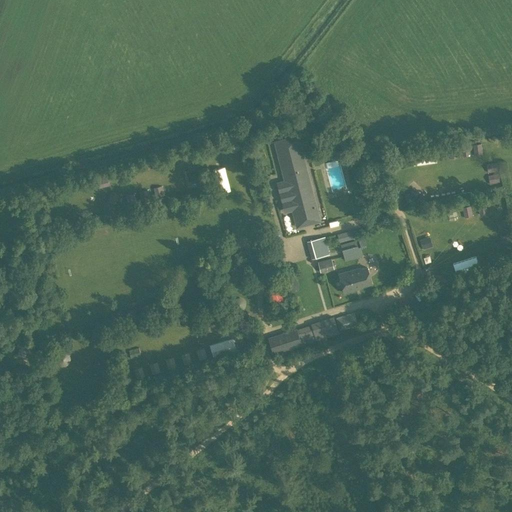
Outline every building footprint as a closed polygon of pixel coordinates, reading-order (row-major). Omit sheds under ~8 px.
[(283,192),(287,191),(296,227),(320,221),(298,136),(274,142),(284,181),(280,182),(283,192)] [(237,151),(238,149),(239,147),(239,145),(239,143),(237,141),(235,139),(233,139),(231,139),(229,140),(227,142),(226,144),(226,147),(227,149),(228,151),(230,152),(232,152),(235,152),(237,151)] [(397,166),(397,165),(397,164),(397,163),(396,163),(396,162),(395,162),(395,161),(394,161),(393,160),(392,160),(391,160),(390,160),(390,161),(389,161),(388,162),(387,163),(387,164),(386,164),(386,165),(386,166),(386,167),(387,168),(387,169),(388,169),(388,170),(389,170),(389,171),(390,171),(391,171),(392,171),(393,171),(394,171),(394,170),(395,170),(396,170),(396,169),(396,168),(397,168),(397,167),(397,166)] [(360,177),(357,167),(351,169),(353,178),(360,177)] [(199,180),(197,170),(190,172),(192,181),(199,180)] [(415,189),(410,195),(415,200),(420,195),(415,189)] [(324,236),(307,241),(311,259),(325,255),(323,248),(327,247),(324,236)] [(428,238),(421,240),(423,247),(431,245),(428,238)] [(362,256),(360,248),(357,249),(355,241),(341,245),(345,261),(362,256)] [(318,262),(320,273),(334,269),(331,259),(318,262)] [(369,284),(371,283),(367,267),(357,270),(357,269),(339,274),(344,293),(362,287),(362,286),(369,284)] [(244,304),(244,303),(244,302),(244,301),(243,300),(242,299),(241,299),(241,298),(240,298),(239,298),(238,298),(237,298),(236,298),(236,299),(235,299),(235,300),(234,300),(234,301),(233,301),(233,302),(233,303),(233,304),(233,305),(233,306),(234,306),(234,307),(235,308),(236,309),(237,309),(238,309),(239,309),(240,309),(241,309),(242,308),(243,308),(243,307),(244,306),(244,305),(244,304)] [(336,317),(340,330),(358,324),(354,312),(336,317)] [(338,332),(333,317),(268,338),(273,354),(338,332)] [(70,359),(70,358),(70,357),(70,356),(69,355),(69,354),(68,354),(67,353),(66,353),(66,352),(65,352),(64,352),(63,352),(62,352),(61,352),(61,353),(60,353),(59,354),(58,354),(58,355),(57,356),(57,357),(57,358),(57,359),(57,360),(57,361),(58,362),(58,363),(59,363),(59,364),(60,364),(61,365),(62,365),(63,365),(64,365),(65,365),(66,365),(67,364),(68,364),(68,363),(69,363),(69,362),(70,362),(70,361),(70,360),(70,359)]
